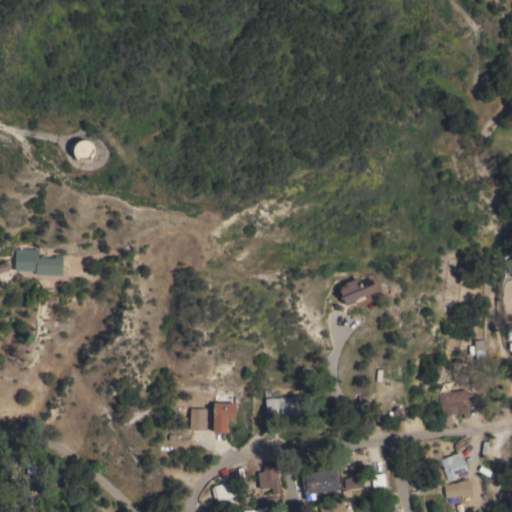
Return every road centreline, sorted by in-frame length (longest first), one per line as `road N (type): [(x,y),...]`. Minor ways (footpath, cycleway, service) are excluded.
road 1 (residential): [(389,437),(230,456),(201,494),(199,511)]
road 2 (track): [(195,215),(73,182),(17,124)]
road 3 (residential): [(133,511),(58,449),(0,424)]
road 4 (residential): [(511,425),(389,437)]
